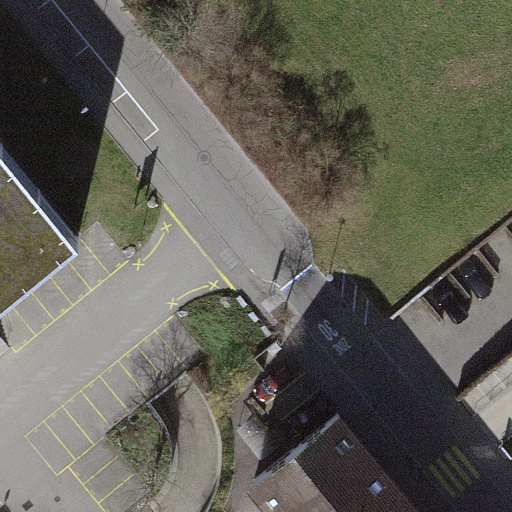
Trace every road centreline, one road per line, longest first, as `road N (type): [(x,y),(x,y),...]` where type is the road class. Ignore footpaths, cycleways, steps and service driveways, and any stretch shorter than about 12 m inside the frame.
road 1 (residential): [(78,0),(489,511)]
road 2 (unknown): [(0,414),(83,511)]
